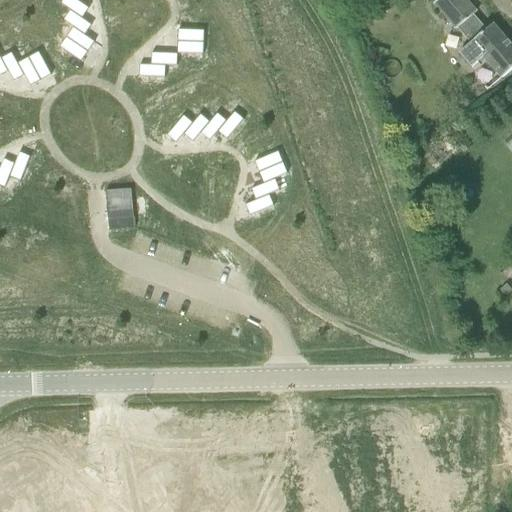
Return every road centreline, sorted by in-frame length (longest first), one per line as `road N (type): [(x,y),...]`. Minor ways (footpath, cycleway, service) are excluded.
road 1 (residential): [(0,387),(286,377)]
road 2 (residential): [(286,377),(511,375)]
road 3 (residential): [(286,377),(284,327),(131,261)]
road 4 (unknown): [(87,384),(92,511)]
